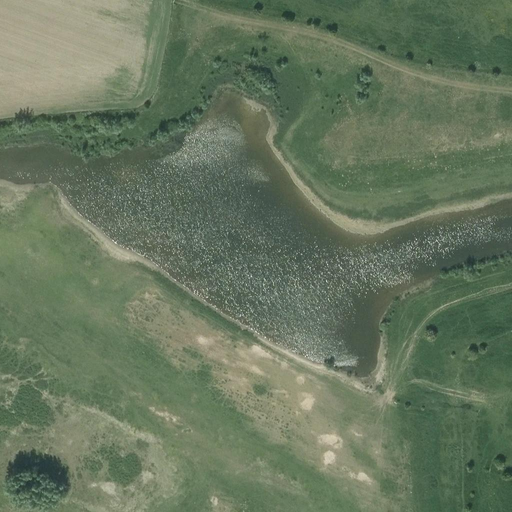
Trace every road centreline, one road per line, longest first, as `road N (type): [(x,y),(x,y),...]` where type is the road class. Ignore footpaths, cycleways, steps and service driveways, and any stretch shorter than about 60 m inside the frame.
road 1 (track): [(162,0),(290,28),(444,82),(511,89)]
road 2 (track): [(464,511),(463,360),(511,338)]
